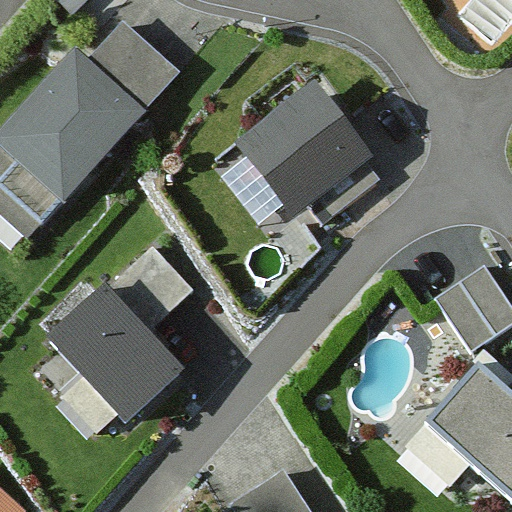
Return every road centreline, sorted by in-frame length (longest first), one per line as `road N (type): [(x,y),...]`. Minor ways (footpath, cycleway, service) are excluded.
road 1 (residential): [(448,167),(258,370),(145,511)]
road 2 (residential): [(448,167),(329,0)]
